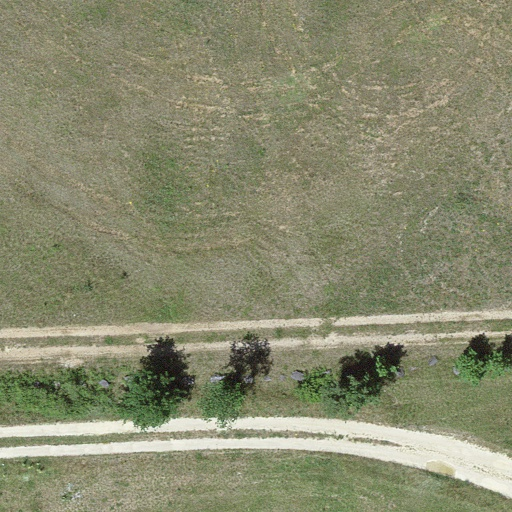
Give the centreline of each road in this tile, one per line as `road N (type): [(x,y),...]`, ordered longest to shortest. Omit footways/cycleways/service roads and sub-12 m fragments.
road 1 (track): [(511,473),(429,445),(340,430),(0,439)]
road 2 (track): [(511,327),(0,343)]
